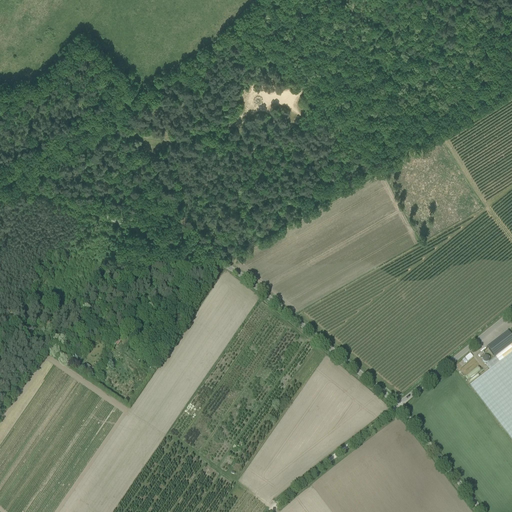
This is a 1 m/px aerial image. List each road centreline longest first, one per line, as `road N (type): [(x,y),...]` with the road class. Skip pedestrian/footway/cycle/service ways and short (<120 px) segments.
road 1 (unclassified): [(399,404),(226,265),(0,179)]
road 2 (track): [(271,511),(399,404)]
road 3 (unclassified): [(399,404),(511,312)]
road 4 (unclassified): [(483,511),(399,404)]
